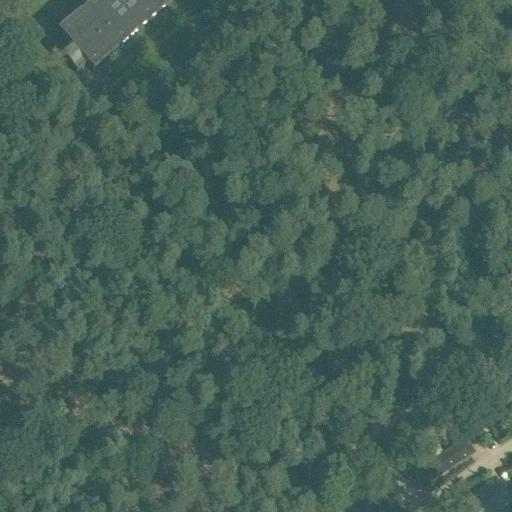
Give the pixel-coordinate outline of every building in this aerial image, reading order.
[(94,0),(56,34),(70,49),(60,57),(75,74),(84,65),(91,73),(173,0),(94,0)] [(459,415),(450,422),(455,430),(465,423),(459,415)] [(469,423),(476,433),(485,427),(477,417),(469,423)] [(424,469),(433,483),(474,457),(464,442),(424,469)] [(488,483),(463,508),(467,511),(503,511),(510,505),(488,483)]
